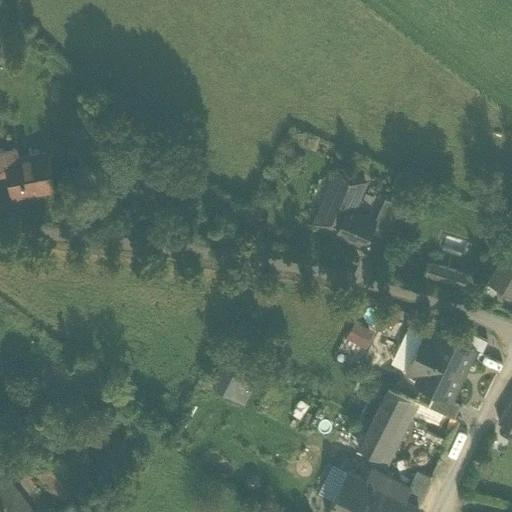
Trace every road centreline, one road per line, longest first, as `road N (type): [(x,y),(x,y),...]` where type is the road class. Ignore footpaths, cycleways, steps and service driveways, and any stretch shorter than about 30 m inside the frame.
road 1 (unclassified): [(0,228),(239,255),(511,326)]
road 2 (unclassified): [(435,511),(511,363)]
